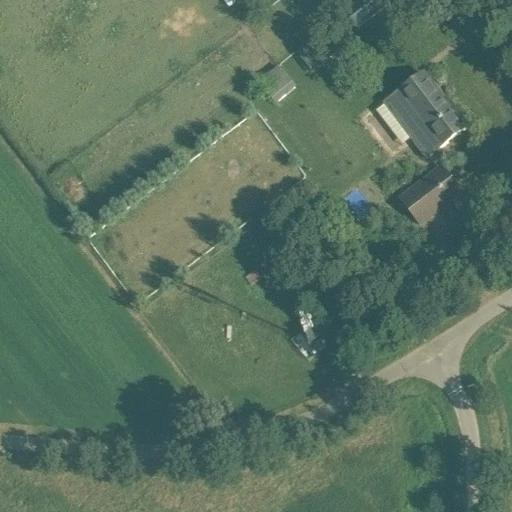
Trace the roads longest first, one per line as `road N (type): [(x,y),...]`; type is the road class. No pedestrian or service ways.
road 1 (unclassified): [(437,346),(307,420),(261,436),(142,452),(0,440)]
road 2 (unclassified): [(478,511),(475,442),(437,346)]
